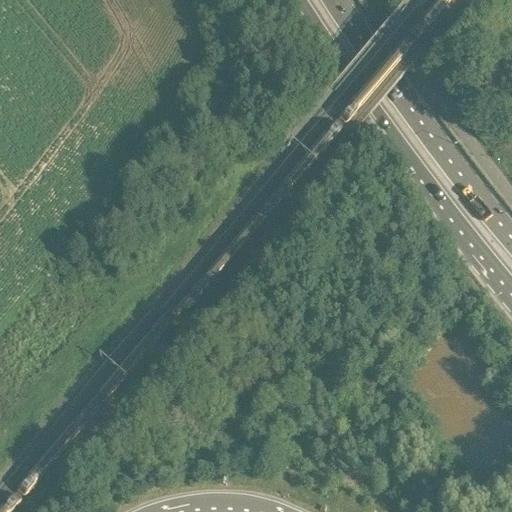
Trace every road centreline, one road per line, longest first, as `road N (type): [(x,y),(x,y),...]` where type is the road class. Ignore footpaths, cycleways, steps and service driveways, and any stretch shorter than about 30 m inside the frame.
road 1 (primary): [(300,0),(511,285)]
road 2 (primary): [(511,248),(329,0)]
